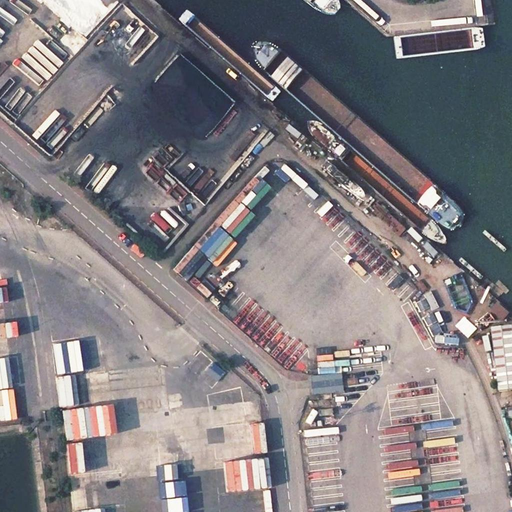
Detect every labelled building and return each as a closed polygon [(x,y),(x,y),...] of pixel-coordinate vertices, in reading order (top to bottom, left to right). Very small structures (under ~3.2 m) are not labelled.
[(188,283),(227,241),(213,229),(175,272),(188,283)] [(95,309),(82,310),(83,324),(96,322),(95,309)] [(10,320),(0,320),(0,336),(11,335),(10,320)] [(511,326),(497,328),(504,390),(511,389),(511,326)] [(88,340),(58,342),(59,372),(89,371),(88,340)] [(205,372),(216,380),(222,372),(211,364),(205,372)] [(201,369),(175,372),(177,391),(204,388),(201,369)] [(222,423),(246,418),(240,389),(216,394),(222,423)] [(77,408),(59,409),(61,439),(79,438),(77,408)] [(174,454),(162,454),(162,436),(155,436),(155,469),(174,469),(174,454)] [(179,511),(179,501),(172,502),(170,472),(152,473),(153,502),(160,502),(160,511),(179,511)] [(69,506),(117,503),(115,473),(67,476),(69,506)]
